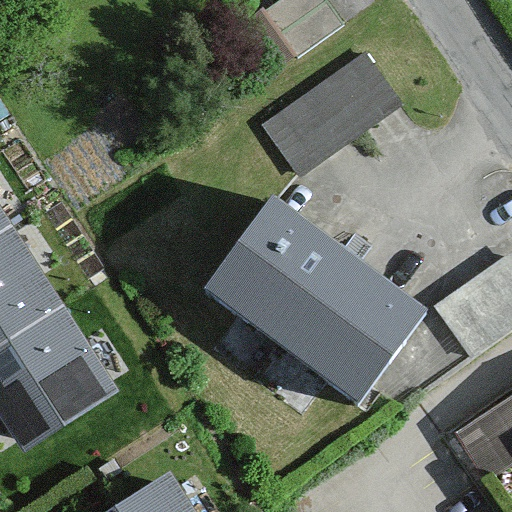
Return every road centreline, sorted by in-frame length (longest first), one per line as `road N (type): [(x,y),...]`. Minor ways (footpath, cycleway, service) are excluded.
road 1 (unknown): [(415,511),(400,463),(404,450),(438,411),(511,360)]
road 2 (residential): [(511,109),(436,0)]
